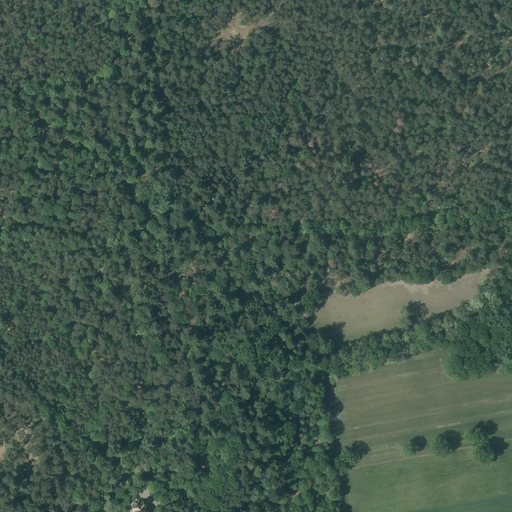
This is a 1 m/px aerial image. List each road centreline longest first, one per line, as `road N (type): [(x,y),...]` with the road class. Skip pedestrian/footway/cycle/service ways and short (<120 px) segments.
road 1 (track): [(511,264),(466,316),(260,386),(244,382),(218,345)]
road 2 (unknown): [(511,216),(284,224),(166,249)]
road 3 (track): [(511,224),(205,238)]
road 4 (track): [(131,263),(107,241),(51,225),(0,227)]
road 5 (unknown): [(131,263),(0,250)]
